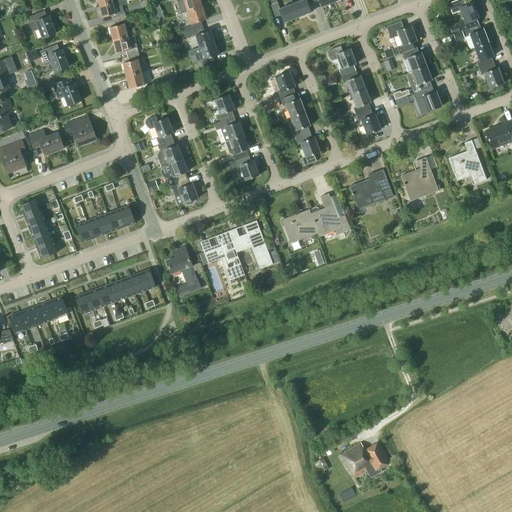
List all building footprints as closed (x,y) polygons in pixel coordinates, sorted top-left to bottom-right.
[(127,4),(125,0),(118,0),(100,5),(103,16),(113,14),(114,20),(126,16),(125,11),(117,13),(115,7),(127,4)] [(180,0),(183,0),(187,11),(202,6),(199,0),(177,0),(178,1),(180,0)] [(308,3),(314,1),(313,0),(302,0),(293,4),(298,17),(311,11),(308,3)] [(464,20),(449,25),(452,34),(462,30),(465,29),(479,24),(476,18),(479,17),(473,2),(466,4),(464,0),(454,0),(448,2),(452,13),(461,10),(464,20)] [(284,22),(298,17),(293,4),(280,9),(278,2),(271,5),(275,16),(281,13),(284,22)] [(435,5),(430,12),(437,17),(442,9),(435,5)] [(206,18),(202,6),(187,11),(182,13),(184,19),(185,19),(187,25),(182,26),(184,32),(203,26),(201,20),(206,18)] [(42,38),(56,33),(49,16),(46,17),(44,11),(27,17),(33,31),(39,29),(42,38)] [(110,27),(113,40),(128,36),(125,23),(128,22),(126,16),(114,20),(116,25),(110,27)] [(400,53),(402,52),(416,47),(414,41),(417,40),(411,25),(404,27),(402,21),(387,26),(391,38),(399,35),(403,45),(397,47),(400,53)] [(481,29),(479,24),(465,29),(467,35),(470,34),(474,47),(488,42),(484,28),(481,29)] [(204,31),(203,26),(184,32),(186,38),(196,35),(200,47),(214,42),(210,29),(204,31)] [(465,38),(462,30),(452,34),(453,34),(456,41),(465,38)] [(132,48),(128,36),(113,40),(116,53),(127,50),(128,56),(140,53),(138,46),(132,48)] [(195,55),(197,61),(201,59),(203,66),(215,62),(213,57),(218,55),(214,42),(200,47),(189,51),(191,56),(195,55)] [(477,61),(479,67),(493,62),(491,57),(494,56),(488,42),(474,47),(479,60),(477,61)] [(55,72),(69,67),(62,49),(59,50),(57,44),(40,51),(46,65),(52,62),(55,72)] [(350,48),(343,51),(341,45),(329,50),(328,52),(330,58),(333,59),(338,57),(342,68),(339,69),(341,75),(355,70),(353,64),(356,63),(350,48)] [(392,48),(384,51),(387,58),(395,55),(395,56),(400,54),(397,47),(392,49),(392,48)] [(416,47),(402,52),(405,59),(407,58),(412,71),(427,66),(421,52),(419,53),(416,47)] [(158,53),(162,58),(167,55),(163,49),(158,53)] [(28,53),(30,61),(40,58),(37,50),(28,53)] [(124,63),(127,75),(141,72),(138,59),(141,59),(140,53),(128,56),(129,62),(124,63)] [(17,71),(11,57),(0,61),(0,91),(10,87),(5,75),(17,71)] [(393,59),(384,62),(388,72),(396,69),(393,59)] [(495,68),(493,62),(479,67),(482,74),(484,73),(489,88),(504,82),(498,67),(495,68)] [(431,79),(427,66),(412,71),(417,84),(414,85),(417,91),(431,86),(429,80),(431,79)] [(355,70),(341,75),(344,81),(346,80),(351,93),(366,88),(361,75),(357,76),(355,70)] [(280,98),(294,93),(292,87),(295,86),(289,71),(276,76),(281,91),(278,92),(280,98)] [(144,84),(141,72),(127,75),(130,88),(135,87),(137,92),(149,89),(147,83),(144,84)] [(325,82),(322,74),(316,76),(319,84),(325,82)] [(393,78),(398,88),(406,84),(401,74),(393,78)] [(34,78),(22,82),(24,88),(36,84),(34,78)] [(68,106),(82,100),(75,83),(72,84),(70,78),(53,84),(59,98),(64,96),(68,106)] [(433,91),(431,86),(417,91),(419,98),(422,97),(427,111),(441,105),(436,90),(433,91)] [(371,102),(366,88),(351,93),(356,106),(353,108),(355,114),(370,109),(367,103),(371,102)] [(401,97),(398,91),(390,94),(392,100),(401,97)] [(277,93),(270,96),(272,102),(280,99),(277,93)] [(296,99),(294,93),(280,98),(283,105),(286,104),(291,117),(304,111),(299,98),(296,99)] [(220,121),(234,116),(232,110),(234,109),(229,94),(215,99),(221,114),(218,115),(220,121)] [(7,114),(13,112),(8,98),(0,100),(0,131),(12,126),(7,114)] [(272,102),(265,104),(267,110),(274,108),(272,102)] [(372,115),(370,109),(355,114),(358,120),(361,119),(366,134),(381,128),(375,114),(372,115)] [(309,125),(304,111),(291,117),(295,129),(293,130),(295,137),(309,132),(307,126),(309,125)] [(96,139),(96,138),(87,115),(64,124),(67,132),(72,130),(78,146),(96,139)] [(173,132),(167,117),(158,121),(155,116),(147,119),(145,122),(148,128),(150,129),(155,127),(159,137),(156,138),(159,144),(172,139),(170,133),(173,132)] [(236,122),(234,116),(220,121),(223,128),(221,128),(226,141),(244,134),(239,121),(236,122)] [(492,148),(511,140),(511,120),(485,130),(492,148)] [(45,155),(64,147),(58,132),(46,137),(43,130),(29,136),(34,148),(41,145),(45,155)] [(313,154),(319,152),(314,137),(311,138),(309,132),(295,137),(297,143),(300,142),(305,156),(302,157),(303,160),(301,161),(303,165),(316,160),(313,154)] [(244,134),(226,141),(230,153),(233,153),(235,160),(248,155),(246,149),(249,148),(244,134)] [(161,165),(182,157),(177,144),(174,145),(172,139),(159,144),(161,150),(160,150),(157,156),(161,165)] [(475,183),(487,179),(472,140),(464,143),(467,151),(449,158),(457,180),(472,174),(475,183)] [(20,151),(25,149),(22,141),(0,149),(0,152),(8,174),(26,166),(20,151)] [(250,160),(248,155),(235,160),(229,162),(232,168),(239,165),(245,180),(259,175),(253,159),(250,160)] [(188,171),(182,157),(161,165),(162,169),(161,172),(163,176),(168,178),(171,177),(173,183),(186,178),(184,173),(188,171)] [(410,201),(439,190),(426,157),(418,160),(421,168),(401,175),(410,201)] [(367,174),(369,178),(349,186),(358,209),(393,196),(387,180),(380,183),(375,171),(367,174)] [(173,183),(174,184),(171,186),(175,196),(180,194),(183,203),(198,198),(192,183),(189,184),(186,178),(173,183)] [(156,182),(146,185),(149,192),(159,189),(156,182)] [(319,236),(335,230),(337,234),(350,229),(345,215),(338,217),(329,193),(320,197),(325,207),(319,210),(318,208),(316,207),(311,209),(311,211),(311,212),(310,213),(318,232),(319,236)] [(20,205),(24,216),(41,209),(37,198),(20,205)] [(129,205),(118,209),(125,226),(136,222),(129,205)] [(41,209),(24,216),(29,226),(46,220),(41,209)] [(108,213),(114,230),(125,226),(118,209),(108,213)] [(318,232),(310,213),(309,209),(282,219),(291,243),(318,232)] [(114,230),(108,213),(97,217),(103,234),(114,230)] [(97,217),(86,221),(93,238),(103,234),(97,217)] [(50,230),(46,220),(29,226),(33,237),(50,230)] [(231,240),(235,251),(251,245),(259,268),(273,263),(257,220),(243,225),(246,234),(231,240)] [(93,238),(86,221),(76,225),(82,242),(93,238)] [(50,230),(33,237),(37,248),(54,241),(50,230)] [(235,251),(231,240),(228,231),(216,236),(219,244),(204,250),(208,262),(221,257),(229,280),(244,274),(235,251)] [(58,251),(54,241),(37,248),(41,258),(58,251)] [(185,247),(177,250),(179,256),(167,261),(171,272),(182,269),(187,283),(177,287),(180,296),(201,288),(185,247)] [(275,251),(271,253),(275,264),(279,263),(275,251)] [(139,273),(145,290),(156,286),(150,269),(139,273)] [(145,290),(139,273),(128,277),(135,294),(145,290)] [(135,294),(128,277),(118,281),(124,298),(135,294)] [(114,302),(124,298),(118,281),(107,285),(114,302)] [(114,302),(107,285),(96,289),(103,306),(114,302)] [(96,289),(86,293),(92,310),(103,306),(96,289)] [(92,310),(86,293),(75,297),(82,314),(92,310)] [(51,300),(58,318),(68,314),(62,296),(51,300)] [(51,300),(40,304),(47,322),(58,318),(51,300)] [(36,326),(47,322),(40,304),(30,308),(36,326)] [(25,330),(36,326),(30,308),(19,312),(25,330)] [(25,330),(19,312),(8,316),(15,334),(25,330)] [(355,478),(367,471),(370,477),(382,471),(381,469),(389,464),(376,443),(365,450),(361,443),(341,454),(355,478)] [(314,463),(320,473),(329,468),(323,458),(320,460),(314,463)]
